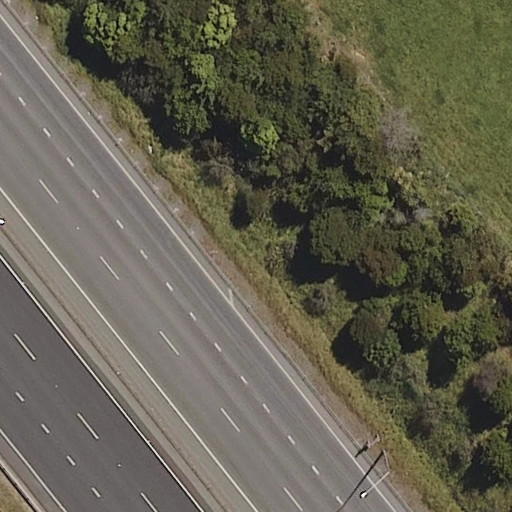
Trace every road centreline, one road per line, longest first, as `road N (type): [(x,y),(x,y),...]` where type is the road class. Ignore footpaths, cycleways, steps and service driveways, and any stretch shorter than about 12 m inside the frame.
road 1 (motorway): [(0,133),(302,511)]
road 2 (motorway): [(154,511),(0,316)]
